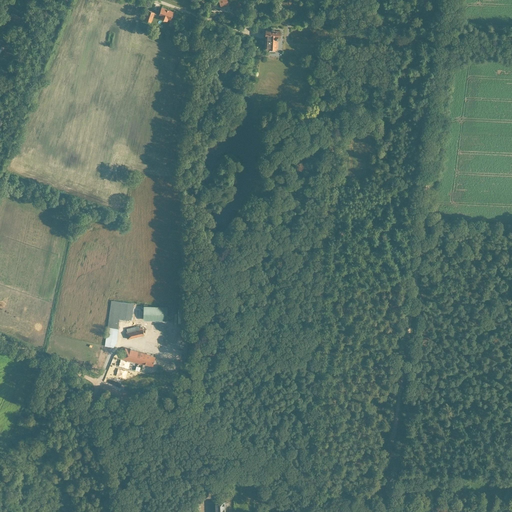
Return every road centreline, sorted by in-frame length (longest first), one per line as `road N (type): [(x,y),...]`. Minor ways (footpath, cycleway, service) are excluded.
road 1 (track): [(453,0),(383,511)]
road 2 (track): [(0,338),(99,383),(93,407),(126,511)]
road 3 (track): [(99,383),(312,479)]
road 4 (track): [(67,0),(0,158)]
